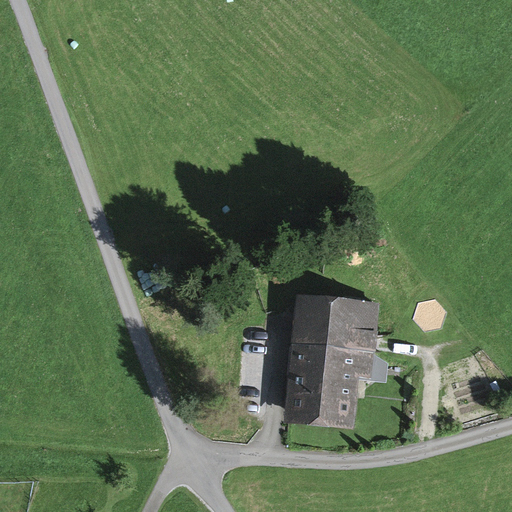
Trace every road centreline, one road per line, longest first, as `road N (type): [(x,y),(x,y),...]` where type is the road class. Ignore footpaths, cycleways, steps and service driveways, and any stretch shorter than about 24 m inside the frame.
road 1 (residential): [(18,0),(170,415),(198,463)]
road 2 (residential): [(198,463),(389,458),(511,427)]
